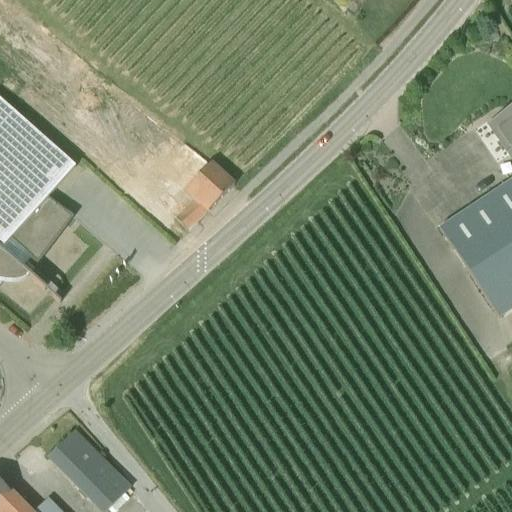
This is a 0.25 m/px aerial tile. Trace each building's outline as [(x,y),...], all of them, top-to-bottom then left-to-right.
[(0,286),(15,266),(44,292),(46,290),(16,265),(23,256),(37,267),(73,219),(48,200),(75,169),(0,101),(0,286)] [(511,108),(487,125),(511,161),(511,108)] [(112,184),(126,198),(141,184),(187,233),(234,187),(210,166),(184,145),(183,146),(165,131),(143,152),(161,169),(194,200),(183,210),(149,177),(146,179),(133,165),(123,174),(112,162),(108,165),(102,158),(96,163),(114,182),(112,184)] [(511,181),(439,230),(499,321),(511,312),(511,181)] [(26,511),(0,485),(0,511),(26,511)]
